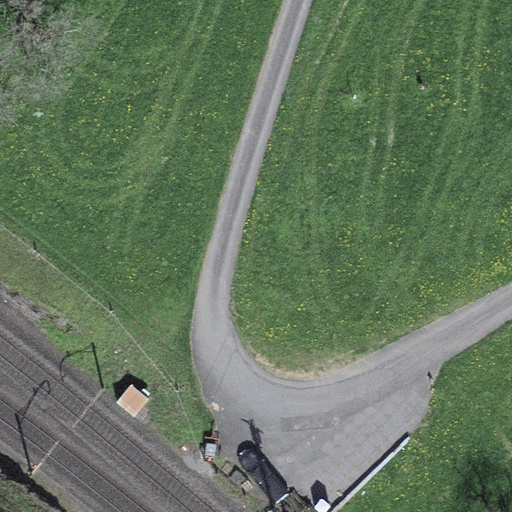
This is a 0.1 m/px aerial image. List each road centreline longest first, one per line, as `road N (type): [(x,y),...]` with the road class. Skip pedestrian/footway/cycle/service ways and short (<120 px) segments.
road 1 (unclassified): [(297,0),(215,287),(218,352),(256,395),(327,404),(511,305)]
road 2 (motorway): [(73,0),(511,271)]
